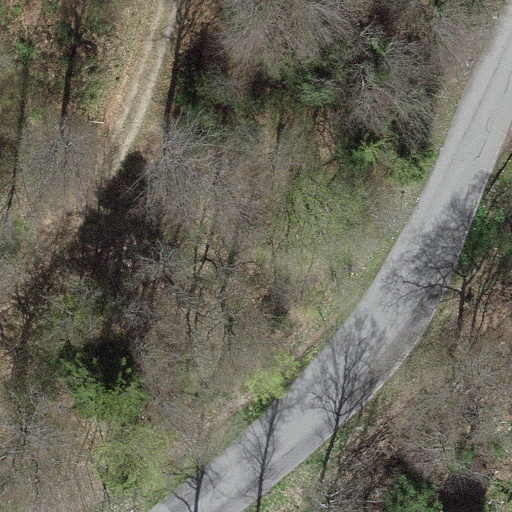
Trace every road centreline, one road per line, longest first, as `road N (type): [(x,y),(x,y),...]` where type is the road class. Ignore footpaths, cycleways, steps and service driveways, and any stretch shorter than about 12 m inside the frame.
road 1 (unclassified): [(511,44),(426,245),(376,335),(311,407),(182,511)]
road 2 (track): [(178,0),(109,155),(0,298)]
